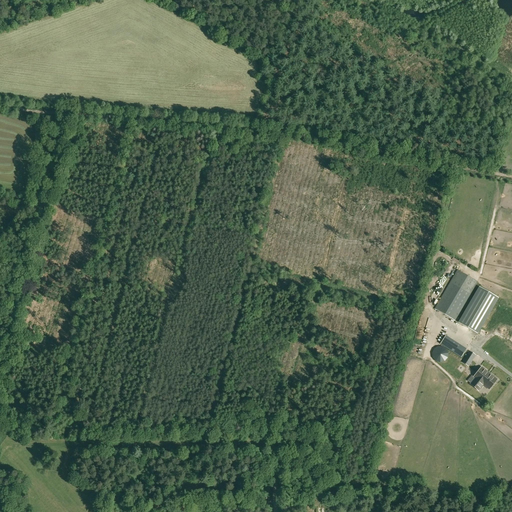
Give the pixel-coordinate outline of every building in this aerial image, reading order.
[(434,309),(455,321),(478,282),(457,270),(434,309)] [(497,298),(479,287),(458,323),(477,333),(497,298)] [(461,358),(466,349),(445,335),(440,344),(461,358)] [(476,355),(469,351),(462,362),(468,367),(476,355)] [(488,372),(481,367),(473,377),(475,378),(470,384),(478,391),(483,385),(489,390),(497,380),(490,374),(489,374),(488,373),(487,372),(488,372)] [(190,480),(190,491),(210,490),(209,480),(190,480)]
